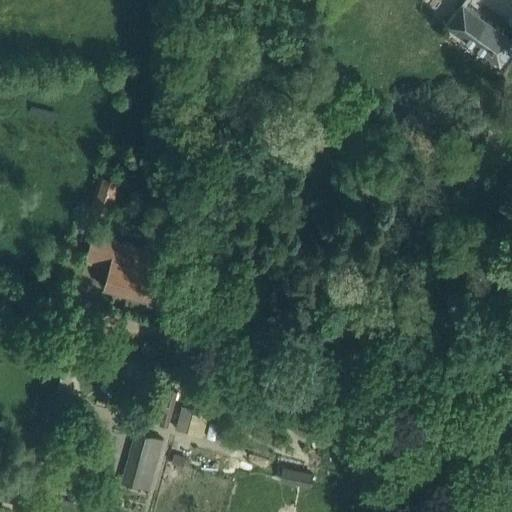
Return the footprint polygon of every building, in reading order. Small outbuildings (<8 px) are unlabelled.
[(511,45),(511,38),(464,2),(462,0),(446,22),(499,62),(511,45)] [(101,173),(91,207),(109,213),(120,178),(122,170),(104,164),(101,173)] [(94,233),(86,261),(109,267),(103,287),(165,304),(173,275),(155,270),(161,247),(157,245),(158,242),(150,240),(147,248),(94,233)] [(151,384),(149,392),(160,394),(162,387),(151,384)] [(168,426),(173,406),(166,404),(161,424),(168,426)] [(188,430),(194,408),(183,405),(177,427),(188,430)] [(156,436),(147,434),(136,431),(125,469),(145,475),(156,436)]
